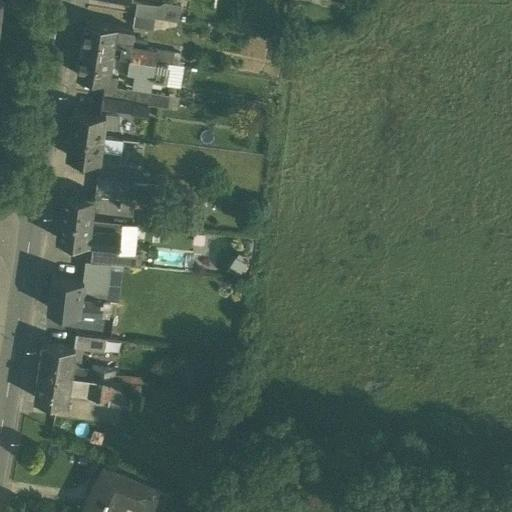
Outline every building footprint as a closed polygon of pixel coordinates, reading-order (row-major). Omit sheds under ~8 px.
[(137,1),(135,13),(154,16),(178,20),(181,4),(164,1),(164,5),(137,1)] [(154,16),(135,13),(133,25),(152,28),(154,16)] [(116,25),(85,20),(81,47),(112,52),(116,25)] [(133,28),(116,25),(112,52),(120,54),(129,55),(131,44),(132,37),(133,28)] [(132,37),(131,44),(145,46),(146,40),(132,37)] [(145,46),(131,44),(129,55),(155,59),(168,61),(172,62),(174,50),(145,46)] [(112,52),(81,47),(76,74),(105,79),(107,79),(109,71),(112,52)] [(129,55),(120,54),(118,68),(129,69),(126,82),(151,86),(152,81),(155,59),(129,55)] [(168,61),(155,59),(152,81),(164,83),(165,77),(167,77),(169,67),(167,67),(168,61)] [(117,72),(109,71),(107,79),(105,79),(104,83),(115,86),(117,72)] [(104,84),(102,94),(145,102),(163,105),(165,94),(115,86),(104,83),(104,84)] [(145,102),(102,94),(100,104),(143,112),(145,102)] [(105,113),(72,108),(69,131),(102,136),(105,113)] [(102,136),(69,131),(66,155),(99,159),(101,148),(102,136)] [(121,151),(101,148),(99,159),(119,162),(121,151)] [(119,162),(99,159),(97,177),(133,182),(135,164),(119,162)] [(133,182),(97,177),(95,196),(131,201),(133,182)] [(95,196),(62,192),(59,215),(92,219),(93,210),(95,196)] [(131,201),(95,196),(93,210),(129,214),(131,201)] [(92,219),(59,215),(56,238),(89,242),(91,227),(92,219)] [(121,231),(91,227),(89,242),(93,243),(119,246),(121,231)] [(112,264),(140,268),(142,255),(118,252),(119,246),(93,243),(91,261),(112,264)] [(102,300),(107,301),(112,264),(91,261),(86,261),(84,281),(82,298),(102,300)] [(84,281),(51,276),(47,308),(80,312),(82,298),(84,281)] [(102,300),(82,298),(80,312),(100,315),(102,300)] [(102,300),(100,315),(115,317),(117,302),(107,301),(102,300)] [(105,341),(76,336),(75,348),(104,354),(105,341)] [(75,348),(42,343),(38,371),(71,377),(75,348)] [(114,372),(93,368),(91,376),(91,380),(112,384),(114,372)] [(71,377),(38,371),(34,400),(67,405),(68,396),(71,377)] [(85,379),(71,377),(68,396),(88,399),(91,380),(85,379)] [(112,384),(91,380),(88,399),(109,403),(112,384)] [(126,386),(112,384),(109,403),(108,408),(122,410),(126,386)] [(88,399),(87,404),(108,408),(109,403),(88,399)] [(103,469),(83,511),(85,511),(122,511),(126,505),(139,511),(151,511),(159,496),(103,469)]
